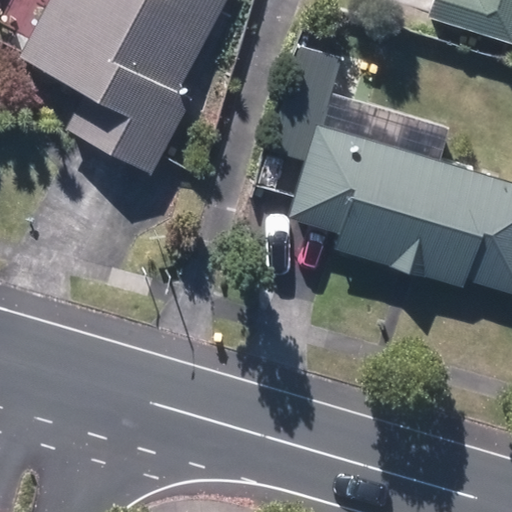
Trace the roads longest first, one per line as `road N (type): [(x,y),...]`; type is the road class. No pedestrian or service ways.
road 1 (tertiary): [(145,402),(511,510)]
road 2 (tertiary): [(0,360),(145,402)]
road 3 (residential): [(145,402),(71,511)]
